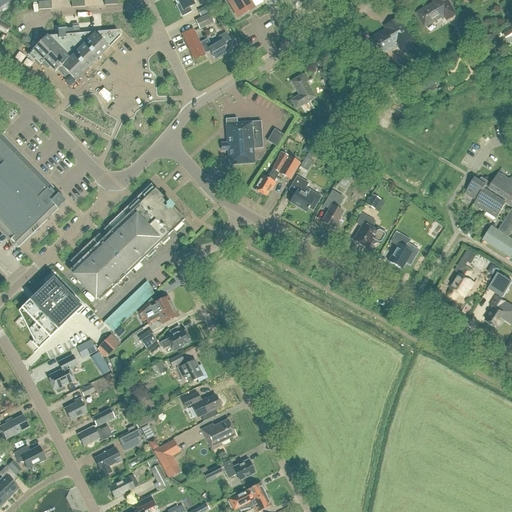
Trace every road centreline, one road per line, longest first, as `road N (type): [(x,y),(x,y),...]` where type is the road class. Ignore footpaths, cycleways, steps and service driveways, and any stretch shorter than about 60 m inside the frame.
road 1 (residential): [(305,511),(183,271),(191,256),(229,237),(241,213)]
road 2 (tertiary): [(511,371),(241,213)]
road 3 (unclassified): [(0,302),(97,207),(113,181)]
road 4 (residential): [(72,469),(0,335)]
road 5 (tertiary): [(113,181),(99,177),(28,104),(0,89)]
road 6 (unclassified): [(194,105),(314,34)]
